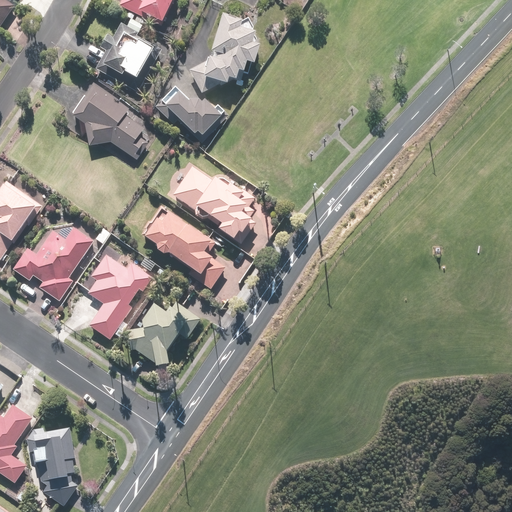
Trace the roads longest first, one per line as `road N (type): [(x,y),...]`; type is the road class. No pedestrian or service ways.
road 1 (secondary): [(511,14),(328,211),(166,435)]
road 2 (residential): [(0,323),(166,435)]
road 3 (residential): [(0,105),(66,0)]
